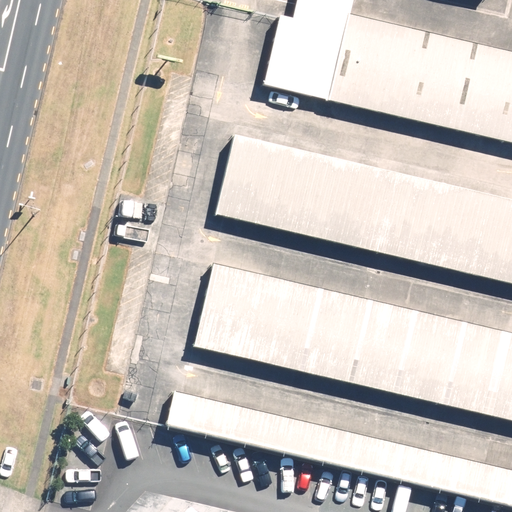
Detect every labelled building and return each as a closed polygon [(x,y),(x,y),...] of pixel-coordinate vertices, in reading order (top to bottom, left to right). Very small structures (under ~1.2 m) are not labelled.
[(511,54),(349,15),(328,100),(511,143),(511,54)] [(194,143),(201,104),(185,101),(179,141),(194,143)] [(511,200),(235,135),(215,215),(511,285),(511,200)] [(511,335),(216,265),(196,349),(511,423),(511,335)] [(511,475),(172,395),(164,426),(511,508),(511,475)]
